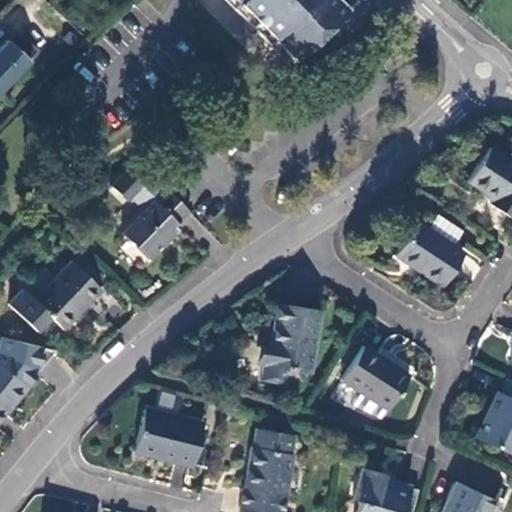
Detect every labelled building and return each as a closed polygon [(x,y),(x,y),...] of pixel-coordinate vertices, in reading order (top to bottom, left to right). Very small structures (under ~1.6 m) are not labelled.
[(234,0),(236,1),(231,8),(266,44),(273,38),(283,49),(295,60),(347,8),(339,0),(234,0)] [(0,87),(37,50),(16,29),(0,45),(0,87)] [(277,55),(283,49),(273,38),(266,44),(277,55)] [(391,46),(377,55),(386,70),(399,61),(391,46)] [(511,211),(511,161),(488,147),(467,180),(493,197),(489,205),(509,217),(511,211)] [(166,190),(134,160),(109,186),(112,188),(113,188),(124,197),(123,199),(125,201),(129,197),(142,209),(119,233),(147,259),(179,227),(176,224),(188,213),(166,190)] [(414,222),(393,254),(440,285),(462,253),(451,246),(459,232),(436,216),(426,229),(414,222)] [(76,257),(70,262),(95,286),(101,280),(76,257)] [(95,286),(70,262),(33,301),(60,329),(98,289),(95,286)] [(307,370),(317,312),(278,306),(270,344),(261,343),(259,362),(262,363),(301,370),(307,370)] [(408,374),(363,345),(340,379),(359,391),(350,404),(377,417),(383,408),(385,408),(408,374)] [(301,370),(262,363),(258,378),(284,383),(285,377),(299,380),(301,370)] [(0,366),(0,414),(23,386),(0,366)] [(511,455),(511,382),(507,380),(500,392),(496,391),(474,437),(511,455)] [(201,424),(143,410),(133,451),(192,466),(201,424)] [(251,446),(249,446),(242,487),(240,487),(237,508),(263,511),(282,511),(291,454),(291,453),(289,452),(292,434),(254,428),(251,446)] [(402,511),(410,487),(381,478),(382,474),(361,468),(352,499),(358,501),(355,511),(402,511)] [(456,482),(441,511),(492,511),(498,502),(456,482)]
